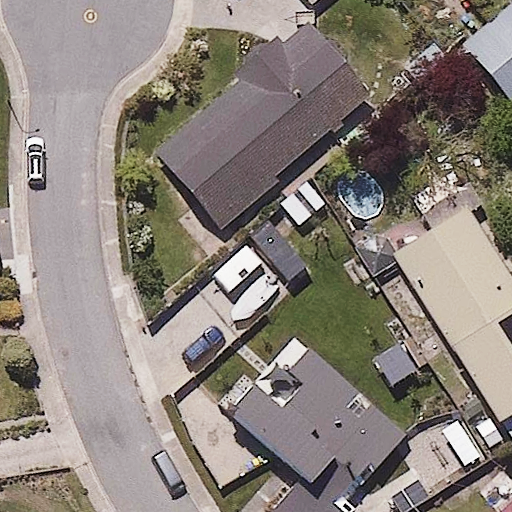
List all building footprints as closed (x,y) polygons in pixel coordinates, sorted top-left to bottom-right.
[(511,106),(511,0),(497,0),(454,36),(511,106)] [(386,97),(317,14),(155,148),(224,232),(386,97)] [(511,274),(467,203),(389,251),(495,421),(511,410),(511,274)] [(344,511),(415,429),(309,340),(264,393),(250,381),(223,413),(295,474),(262,511),(344,511)] [(511,511),(511,490),(489,511),(511,511)]
